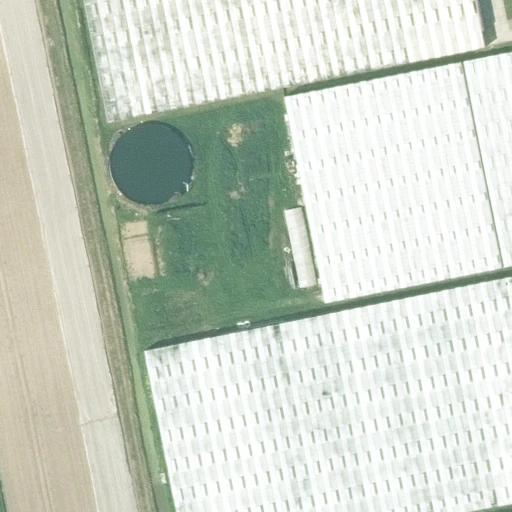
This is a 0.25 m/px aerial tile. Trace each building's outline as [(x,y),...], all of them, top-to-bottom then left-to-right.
[(475,0),(83,0),(108,123),(485,49),(475,0)] [(511,52),(285,98),(325,304),(511,266),(511,52)] [(189,163),(189,162),(188,153),(186,145),(182,138),(176,132),(168,126),(162,123),(153,121),(146,121),(139,122),(131,124),(125,128),(119,133),(114,138),(110,147),(108,154),(107,163),(108,170),(111,179),(114,186),(120,192),(125,196),(131,200),(138,202),(148,203),(158,202),(164,200),(171,196),(176,192),(181,186),(186,178),(188,171),(189,163)] [(282,211),(299,287),(317,283),(300,207),(282,211)] [(511,278),(145,351),(176,511),(459,511),(511,501),(511,278)]
